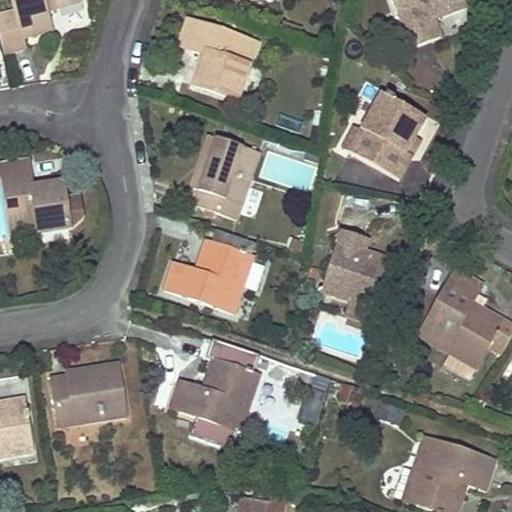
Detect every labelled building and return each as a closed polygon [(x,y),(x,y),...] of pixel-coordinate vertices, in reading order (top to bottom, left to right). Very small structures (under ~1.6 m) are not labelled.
[(11,0),(15,12),(0,15),(0,39),(4,56),(26,50),(23,39),(53,31),(48,11),(81,3),(80,0),(11,0)] [(389,0),(408,51),(439,38),(432,20),(466,8),(463,0),(389,0)] [(444,34),(472,25),(467,11),(440,20),(444,34)] [(200,55),(204,56),(195,86),(238,100),(257,45),(188,22),(179,48),(200,55)] [(200,55),(190,85),(195,86),(204,56),(200,55)] [(363,133),(351,155),(402,184),(416,159),(411,156),(420,141),(431,121),(398,103),(400,99),(391,93),(388,97),(384,95),(363,133)] [(354,128),(341,150),(351,155),(363,133),(354,128)] [(208,139),(203,153),(199,166),(203,168),(196,191),(191,206),(237,222),(241,211),(252,215),(259,194),(247,190),(258,156),(208,139)] [(425,144),(420,141),(411,156),(416,159),(425,144)] [(319,165),(320,162),(321,159),(306,154),(305,161),(319,165)] [(64,184),(33,189),(32,184),(29,161),(0,166),(12,237),(69,229),(81,217),(78,197),(66,199),(64,184)] [(203,168),(199,166),(191,190),(196,191),(203,168)] [(33,189),(64,184),(63,180),(32,184),(33,189)] [(371,309),(377,311),(391,271),(362,260),(364,253),(368,241),(341,232),(321,293),(351,303),(371,309)] [(301,256),(303,250),(305,245),(291,240),(286,251),(301,256)] [(204,259),(209,245),(205,243),(195,273),(199,274),(204,259)] [(209,245),(204,259),(199,274),(195,273),(172,265),(163,292),(233,315),(243,288),(257,293),(266,269),(250,264),(252,260),(209,245)] [(393,263),(364,253),(362,260),(391,271),(393,263)] [(478,295),(483,286),(456,271),(419,337),(450,355),(444,366),(471,381),(490,347),(503,355),(511,338),(511,326),(482,309),(473,303),(478,295)] [(478,295),(473,303),(482,309),(487,300),(478,295)] [(371,309),(351,303),(347,315),(367,321),(371,309)] [(206,393),(217,363),(212,361),(201,391),(203,392),(206,393)] [(206,393),(203,392),(201,391),(179,384),(170,410),(240,433),(260,377),(217,363),(206,393)] [(91,374),(66,378),(51,380),(59,429),(126,419),(118,365),(90,370),(91,374)] [(330,380),(295,368),(288,389),(324,401),(330,380)] [(91,374),(90,370),(66,373),(66,378),(91,374)] [(364,410),(370,393),(345,385),(340,402),(364,410)] [(30,445),(23,400),(0,403),(0,459),(3,459),(2,450),(30,445)] [(394,499),(424,509),(433,511),(457,511),(467,486),(485,492),(495,464),(481,459),(424,439),(413,472),(404,469),(394,499)] [(3,459),(31,454),(30,445),(2,450),(3,459)] [(285,507),(286,500),(271,497),(269,505),(285,507)] [(268,511),(269,505),(244,500),(242,511),(268,511)]
